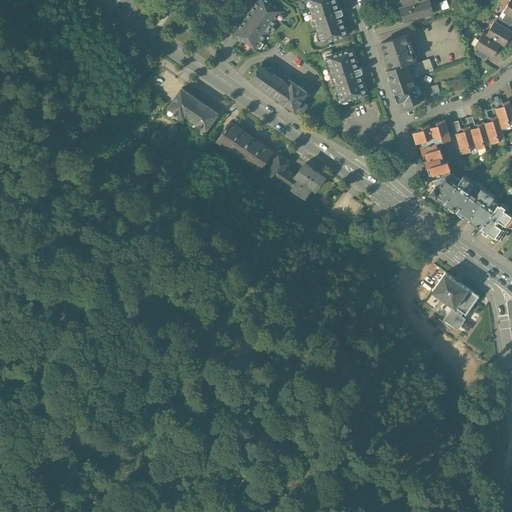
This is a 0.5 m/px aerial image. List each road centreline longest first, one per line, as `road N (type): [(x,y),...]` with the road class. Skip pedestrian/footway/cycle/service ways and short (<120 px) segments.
road 1 (primary): [(388,198),(107,6)]
road 2 (residential): [(393,117),(484,90),(511,71)]
road 3 (primary): [(489,269),(388,198)]
road 4 (residential): [(393,117),(357,0)]
